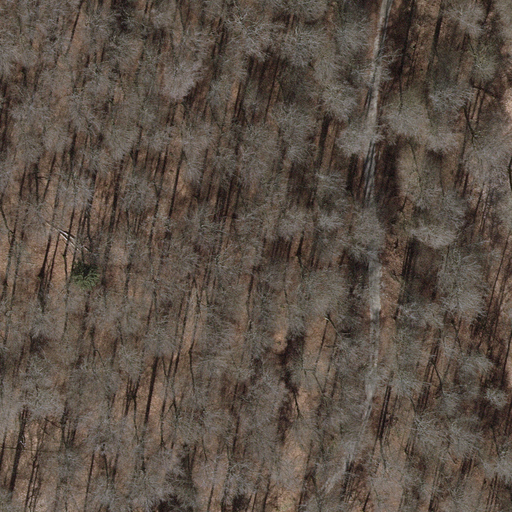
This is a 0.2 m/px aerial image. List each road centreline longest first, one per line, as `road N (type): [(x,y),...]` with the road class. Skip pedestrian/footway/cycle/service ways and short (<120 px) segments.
road 1 (track): [(311,511),(370,444),(378,336),(372,65),(384,0)]
road 2 (track): [(511,107),(498,128),(511,289)]
